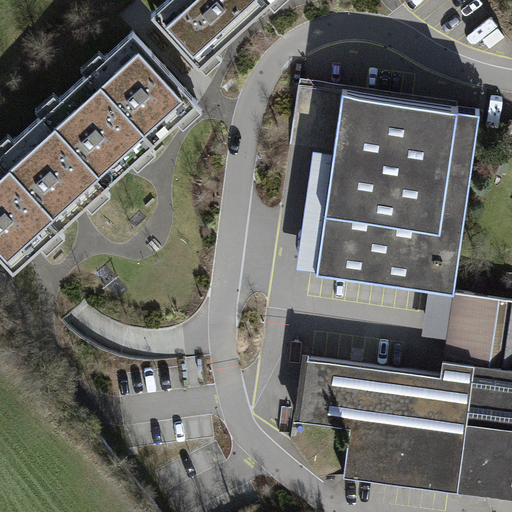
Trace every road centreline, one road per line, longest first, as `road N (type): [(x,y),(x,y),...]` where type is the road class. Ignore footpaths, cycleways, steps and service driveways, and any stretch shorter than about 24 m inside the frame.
road 1 (residential): [(349,511),(243,434),(225,365),(222,322),(257,95),(286,53),(325,31),(366,27),(462,70),(511,80)]
road 2 (unknown): [(233,235),(282,256),(312,287),(437,305)]
